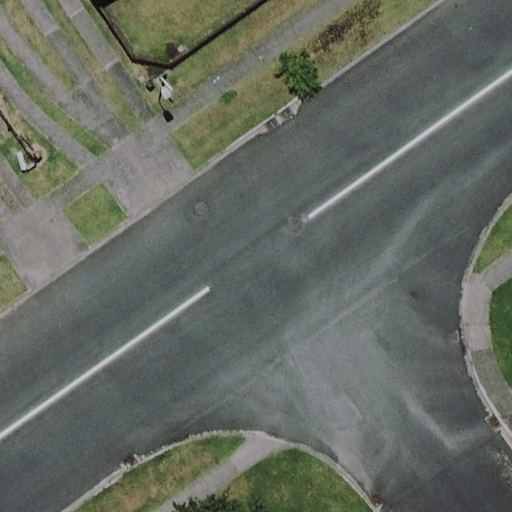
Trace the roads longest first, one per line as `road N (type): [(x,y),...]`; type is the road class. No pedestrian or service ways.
road 1 (residential): [(274,221),(476,511)]
road 2 (residential): [(274,221),(0,416)]
road 3 (residential): [(511,52),(274,221)]
